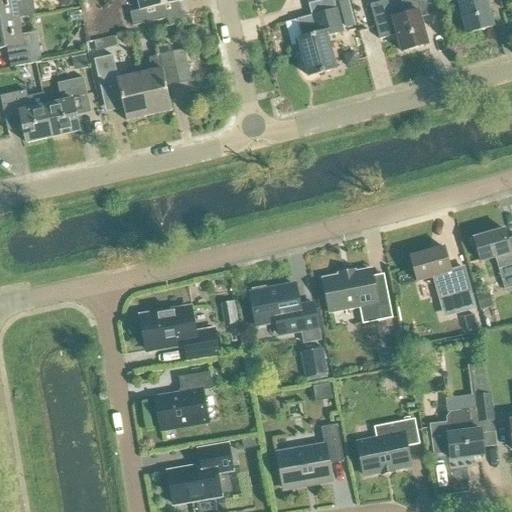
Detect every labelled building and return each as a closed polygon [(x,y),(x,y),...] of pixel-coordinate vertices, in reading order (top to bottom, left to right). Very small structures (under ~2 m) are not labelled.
[(0,0),(0,23),(19,20),(36,17),(35,16),(34,16),(31,0),(0,0)] [(138,0),(139,1),(141,11),(130,14),(133,27),(173,19),(171,5),(182,3),(181,0),(138,0)] [(307,0),(311,17),(297,21),(301,39),(298,40),(309,78),(336,71),(327,38),(342,34),(333,0),(307,0)] [(401,0),(402,1),(406,16),(393,20),(402,53),(428,46),(420,19),(434,15),(429,0),(401,0)] [(457,0),(467,35),(493,28),(486,3),(496,0),(457,0)] [(19,20),(0,23),(0,50),(6,49),(10,69),(42,63),(37,33),(22,36),(19,20)] [(96,48),(117,42),(115,34),(94,40),(96,48)] [(191,83),(184,51),(172,53),(171,45),(157,48),(159,57),(148,59),(151,73),(140,76),(149,117),(172,112),(166,88),(191,83)] [(89,70),(86,57),(71,60),(74,73),(89,70)] [(149,117),(140,76),(127,79),(126,75),(123,73),(116,74),(112,57),(93,61),(106,114),(124,110),(126,122),(149,117)] [(62,103),(46,107),(53,139),(79,133),(76,117),(91,114),(83,79),(57,85),(62,103)] [(53,139),(46,107),(43,95),(27,98),(26,92),(0,98),(8,133),(23,129),(27,145),(53,139)] [(505,231),(474,240),(481,264),(495,260),(504,291),(511,288),(511,239),(507,241),(505,231)] [(472,299),(465,276),(453,279),(444,249),(410,259),(417,284),(434,279),(442,309),(445,309),(447,317),(472,310),(469,300),(472,299)] [(324,281),(330,314),(359,308),(363,326),(392,320),(388,295),(375,298),(370,272),(354,275),(354,273),(339,276),(340,278),(324,281)] [(302,333),(304,344),(320,341),(313,305),(299,308),(295,287),(266,292),(265,289),(252,291),(253,295),(251,295),(257,327),(277,323),(280,337),(302,333)] [(489,292),(475,296),(480,312),(494,309),(489,292)] [(190,310),(141,319),(147,352),(184,346),(187,361),(219,356),(214,331),(194,335),(190,310)] [(478,332),(474,316),(463,319),(467,334),(478,332)] [(323,350),(300,354),(305,380),(307,380),(307,383),(327,380),(326,376),(328,376),(323,350)] [(490,395),(486,365),(467,367),(471,398),(490,395)] [(408,371),(393,374),(395,386),(410,383),(408,371)] [(177,396),(155,400),(161,432),(208,424),(202,392),(213,390),(210,373),(178,379),(180,391),(177,396)] [(329,385),(313,388),(315,403),(332,400),(329,385)] [(475,397),(477,410),(450,414),(445,419),(446,424),(429,426),(433,457),(450,455),(451,461),(484,456),(479,423),(493,421),(490,395),(475,397)] [(357,445),(364,477),(381,474),(382,475),(393,473),(393,471),(410,468),(406,448),(420,446),(414,420),(374,429),(376,441),(357,445)] [(283,490),(332,481),(329,466),(343,463),(337,426),(321,429),(325,448),(277,457),(283,490)] [(230,446),(200,451),(203,467),(170,473),(175,506),(223,498),(219,474),(234,472),(230,446)]
